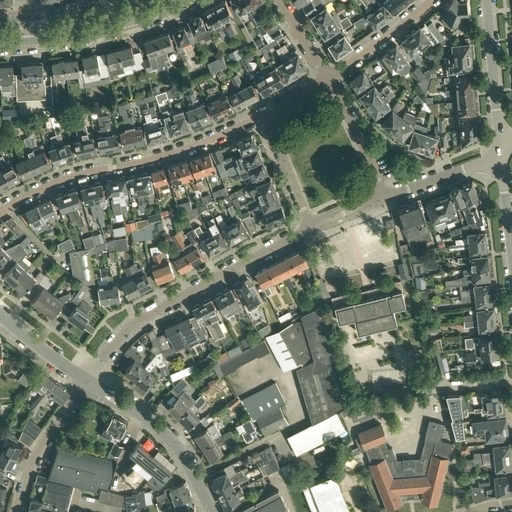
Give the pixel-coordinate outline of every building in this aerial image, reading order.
[(232,13),(225,0),(214,6),(222,20),(232,15),(233,15),(232,13)] [(260,21),(258,17),(246,0),(232,0),(240,13),(245,9),(247,12),(254,24),(260,21)] [(246,0),(258,17),(262,14),(257,5),(256,3),(260,0),(246,0)] [(305,4),(310,1),(309,0),(295,0),(293,2),(298,9),(302,6),(305,4)] [(308,16),(320,8),(331,0),(311,0),(311,1),(314,5),(305,11),(308,16)] [(380,24),(384,21),(367,0),(361,0),(367,8),(366,9),(365,13),(367,15),(367,16),(376,27),(377,27),(378,27),(380,25),(380,24)] [(367,0),(384,21),(388,18),(389,18),(391,17),(392,15),(383,3),(381,0),(377,0),(375,1),(374,0),(367,0)] [(383,0),(390,8),(394,13),(395,12),(396,13),(400,10),(399,8),(403,6),(398,0),(383,0)] [(447,26),(449,27),(459,0),(449,0),(443,6),(442,6),(443,6),(445,9),(443,14),(445,15),(443,18),(445,19),(443,23),(447,25),(447,26)] [(459,0),(449,27),(451,28),(451,26),(456,28),(457,24),(459,25),(460,20),(462,21),(465,16),(468,16),(466,0),(459,0)] [(302,6),(305,11),(314,5),(311,1),(310,1),(305,4),(302,6)] [(338,7),(330,12),(326,7),(311,17),(312,18),(311,18),(314,23),(315,22),(318,27),(333,17),(337,14),(341,12),(347,8),(343,3),(338,7)] [(231,36),(226,27),(222,20),(214,6),(204,12),(212,26),(218,23),(221,29),(219,30),(224,40),(231,36)] [(233,15),(232,15),(236,24),(242,21),(237,11),(236,10),(232,13),(233,15)] [(212,37),(209,31),(207,33),(206,31),(207,31),(200,14),(195,16),(194,15),(187,18),(190,24),(194,33),(195,35),(197,40),(204,37),(205,40),(212,37)] [(341,19),(337,14),(333,17),(318,27),(319,28),(317,29),(320,34),(321,33),(324,37),(341,26),(343,28),(344,27),(346,27),(351,23),(347,16),(341,19)] [(278,21),(268,27),(270,31),(271,33),(279,29),(281,28),(278,21)] [(353,22),(351,23),(346,27),(344,27),(348,32),(356,27),(353,22)] [(194,33),(190,24),(184,26),(173,31),(178,44),(176,45),(179,52),(182,51),(184,50),(182,46),(191,42),(191,43),(197,40),(195,35),(194,33)] [(261,24),(256,28),(261,35),(266,32),(261,24)] [(430,42),(432,45),(438,41),(432,33),(426,24),(421,28),(420,26),(415,30),(414,30),(411,32),(411,33),(410,34),(422,48),(430,42)] [(226,27),(231,36),(235,34),(230,25),(226,27)] [(275,39),(282,35),(279,29),(271,33),(274,39),(275,39)] [(336,57),(351,46),(348,41),(347,39),(348,38),(342,29),(335,33),(338,37),(335,39),(336,40),(332,43),(329,45),(332,50),(331,51),(334,56),(336,56),(336,57)] [(432,33),(438,41),(439,42),(439,40),(442,40),(443,36),(437,29),(432,33)] [(267,32),(263,35),(264,37),(268,43),(271,41),(274,39),(271,33),(270,31),(267,32)] [(156,37),(165,60),(169,59),(167,52),(164,52),(163,50),(174,46),(168,32),(156,37)] [(416,53),(422,48),(410,34),(409,35),(408,34),(405,36),(405,38),(400,41),(404,46),(412,56),(417,62),(421,59),(416,53)] [(149,58),(143,60),(144,65),(145,66),(146,70),(166,63),(165,60),(156,37),(144,41),(149,55),(148,56),(149,58)] [(448,49),(448,57),(472,55),(471,49),(470,49),(469,43),(468,43),(468,38),(454,39),(455,44),(449,44),(449,49),(448,49)] [(141,55),(134,57),(131,45),(118,49),(122,64),(124,70),(135,67),(136,69),(145,66),(144,65),(143,60),(141,55)] [(307,68),(296,50),(291,53),(290,53),(288,54),(287,52),(289,51),(285,45),(281,48),(297,74),(301,72),(303,72),(305,71),(306,69),(307,68)] [(399,50),(398,48),(396,45),(394,47),(393,47),(394,48),(392,49),(392,48),(390,49),(389,49),(386,51),(386,52),(385,53),(385,54),(388,58),(394,66),(396,68),(401,75),(411,67),(405,60),(407,59),(399,50)] [(263,46),(253,51),(256,56),(266,51),(263,46)] [(237,48),(228,53),(232,61),(241,57),(237,48)] [(282,61),(277,65),(277,66),(283,75),(286,80),(287,80),(289,80),(291,79),(292,77),(297,74),(281,48),(276,50),(280,56),(282,55),(283,57),(280,59),(282,61)] [(125,72),(124,70),(122,64),(118,49),(106,52),(109,63),(106,64),(109,77),(109,78),(114,77),(113,75),(118,73),(125,72)] [(85,82),(109,77),(106,64),(104,64),(99,65),(97,54),(82,58),(85,73),(83,73),(85,82)] [(394,66),(388,58),(385,54),(378,60),(387,71),(394,66)] [(472,61),(472,55),(448,57),(449,66),(446,67),(447,75),(461,74),(461,70),(471,69),(471,62),(472,61)] [(80,87),(85,87),(85,82),(83,73),(82,69),(79,70),(77,59),(64,61),(67,76),(78,74),(80,87)] [(275,67),(277,66),(277,65),(273,59),(269,62),(271,65),(270,66),(269,64),(261,68),(264,73),(274,89),(279,86),(279,85),(284,82),(281,76),(275,67)] [(55,78),(67,76),(64,61),(52,62),(54,74),(50,74),(52,84),(52,90),(56,90),(55,78)] [(15,74),(16,76),(16,86),(16,95),(17,98),(46,96),(46,105),(54,105),(52,90),(52,84),(44,85),(43,63),(22,64),(23,73),(15,74)] [(16,95),(16,86),(16,76),(14,76),(13,65),(0,65),(1,81),(1,88),(1,91),(11,90),(11,95),(16,95)] [(254,79),(259,89),(262,94),(268,91),(268,92),(274,89),(264,73),(257,77),(250,65),(246,67),(249,73),(253,80),(254,79)] [(426,92),(426,90),(428,81),(423,73),(417,66),(410,71),(426,92)] [(372,81),(368,75),(365,70),(350,80),(351,81),(350,83),(352,86),(354,86),(354,87),(357,91),(362,88),(372,81)] [(473,81),(472,75),(445,77),(444,77),(444,82),(455,81),(456,89),(473,87),(473,86),(474,84),(474,81),(473,81)] [(258,96),(256,91),(252,83),(241,89),(247,102),(258,96)] [(212,86),(224,113),(228,112),(229,112),(232,111),(232,110),(234,109),(225,88),(219,91),(216,84),(212,86)] [(364,101),(368,106),(390,89),(387,84),(378,90),(374,85),(360,95),(361,97),(361,98),(363,101),(364,101)] [(236,108),(247,102),(241,89),(239,85),(236,86),(234,87),(236,91),(230,94),(233,102),(236,108)] [(220,115),(224,113),(212,86),(206,89),(209,95),(205,96),(212,113),(214,118),(216,117),(217,118),(220,116),(220,115)] [(474,93),(473,87),(456,89),(445,90),(445,95),(457,94),(457,101),(475,100),(474,98),(475,97),(475,92),(474,93)] [(394,94),(390,89),(368,106),(371,110),(371,112),(373,115),(374,115),(375,116),(390,105),(386,100),(394,94)] [(156,96),(159,105),(163,103),(163,101),(168,99),(166,92),(156,96)] [(195,106),(202,124),(208,121),(209,120),(211,119),(208,114),(204,103),(199,105),(197,99),(196,99),(194,92),(190,93),(195,106)] [(186,110),(190,121),(193,126),(195,126),(196,126),(202,124),(195,106),(190,93),(186,95),(189,102),(188,102),(190,108),(186,110)] [(413,100),(422,105),(423,101),(417,95),(414,98),(413,100)] [(124,103),(126,108),(136,106),(135,100),(124,102),(124,103)] [(446,108),(458,107),(458,114),(476,112),(475,111),(476,109),(476,105),(475,105),(475,100),(457,101),(446,102),(446,108)] [(386,128),(391,132),(402,118),(395,112),(397,109),(397,110),(401,104),(397,101),(392,109),(393,110),(392,111),(382,123),(387,127),(386,128)] [(423,101),(422,105),(421,109),(430,112),(431,110),(430,108),(426,104),(426,103),(424,102),(423,101)] [(178,111),(173,112),(180,132),(185,130),(185,129),(189,128),(187,122),(180,102),(175,104),(178,111)] [(126,130),(120,131),(123,147),(125,146),(125,148),(130,147),(130,145),(134,144),(128,118),(124,103),(117,105),(120,115),(122,114),(126,130)] [(167,135),(166,132),(163,124),(161,117),(157,118),(153,105),(148,106),(157,138),(161,137),(162,138),(165,137),(166,136),(167,135)] [(144,129),(146,135),(148,141),(149,141),(150,142),(153,141),(154,139),(157,138),(148,106),(143,108),(147,121),(143,122),(144,129)] [(16,110),(3,111),(3,120),(17,120),(16,110)] [(180,132),(173,112),(172,110),(168,112),(167,110),(162,112),(168,129),(170,134),(174,133),(174,134),(180,132)] [(405,112),(402,118),(391,132),(396,137),(397,136),(401,139),(410,128),(412,129),(413,127),(416,120),(417,117),(405,112)] [(77,113),(69,115),(65,116),(64,116),(65,121),(78,118),(77,113)] [(96,129),(97,137),(99,145),(100,151),(101,151),(102,152),(106,151),(106,150),(110,149),(105,123),(103,115),(98,116),(100,129),(96,129)] [(105,123),(110,149),(113,149),(113,150),(118,149),(118,148),(119,147),(117,134),(112,134),(110,122),(108,115),(103,115),(105,123)] [(460,122),(460,129),(460,130),(478,129),(477,116),(456,118),(457,123),(460,122)] [(44,118),(47,128),(53,126),(50,117),(44,118)] [(128,118),(134,144),(138,143),(138,145),(143,144),(143,142),(144,142),(141,127),(135,128),(132,117),(128,118)] [(437,118),(438,127),(439,131),(446,131),(445,121),(444,117),(437,118)] [(21,119),(10,120),(13,129),(23,125),(21,119)] [(420,149),(420,150),(425,133),(417,131),(420,122),(416,120),(413,127),(412,129),(414,130),(409,146),(415,148),(415,149),(418,150),(420,149)] [(96,152),(95,146),(93,137),(92,135),(89,133),(88,133),(86,125),(80,127),(86,154),(90,153),(90,154),(95,153),(95,152),(96,152)] [(56,135),(64,161),(70,159),(70,158),(74,157),(72,151),(69,143),(64,145),(60,134),(58,126),(53,127),(56,135)] [(83,155),(86,154),(80,127),(75,128),(78,140),(73,142),(77,156),(78,156),(78,157),(83,156),(83,155)] [(434,136),(425,133),(420,150),(421,150),(422,151),(424,152),(426,151),(432,153),(437,138),(439,138),(439,131),(438,127),(434,127),(434,133),(435,134),(434,136)] [(479,134),(478,129),(460,130),(460,129),(446,131),(439,131),(439,138),(440,146),(447,145),(446,138),(453,138),(453,145),(455,145),(456,146),(459,145),(460,144),(462,144),(477,138),(479,134)] [(49,149),(52,157),(54,163),(58,162),(58,163),(64,161),(56,135),(52,137),(55,147),(49,149)] [(253,140),(251,135),(230,144),(233,150),(237,147),(240,152),(242,151),(250,148),(256,146),(255,145),(256,144),(254,139),(253,140)] [(38,169),(41,168),(31,144),(28,137),(24,139),(27,146),(26,146),(30,156),(25,158),(32,172),(32,174),(33,174),(39,171),(38,169)] [(31,144),(41,168),(44,167),(44,169),(45,168),(51,165),(48,159),(44,149),(42,144),(37,147),(34,138),(30,140),(32,144),(31,144)] [(22,176),(23,178),(29,175),(30,175),(29,173),(32,172),(25,158),(21,148),(21,149),(17,140),(13,142),(21,160),(15,162),(20,171),(22,177),(22,176)] [(224,160),(219,148),(211,152),(216,164),(224,160)] [(230,169),(232,173),(248,166),(248,165),(262,159),(260,155),(261,154),(259,149),(258,149),(257,148),(237,157),(240,164),(230,168),(230,169)] [(211,158),(209,153),(199,156),(205,172),(209,171),(211,175),(216,173),(211,158)] [(0,157),(0,162),(4,168),(11,182),(13,181),(14,183),(14,182),(20,179),(20,178),(11,162),(13,161),(11,158),(5,161),(3,156),(0,157)] [(201,174),(205,172),(199,156),(190,160),(192,166),(197,180),(202,178),(201,174)] [(194,181),(187,161),(177,164),(182,180),(187,178),(188,183),(194,181)] [(249,167),(248,166),(232,173),(234,180),(251,173),(255,183),(264,179),(262,174),(267,171),(266,170),(268,170),(266,165),(264,165),(263,161),(249,167)] [(182,180),(177,164),(168,167),(169,173),(174,187),(180,185),(178,181),(182,180)] [(11,183),(11,182),(4,168),(0,170),(0,182),(3,187),(4,186),(5,188),(5,187),(11,184),(12,184),(11,183)] [(165,174),(164,168),(156,170),(153,171),(151,171),(151,173),(152,174),(152,176),(155,184),(153,184),(157,198),(158,198),(163,196),(164,196),(162,189),(169,187),(167,180),(165,174)] [(151,179),(149,173),(147,174),(147,173),(142,174),(143,175),(139,176),(144,202),(150,201),(147,190),(152,189),(151,179)] [(144,202),(139,176),(135,177),(134,175),(129,176),(130,178),(128,178),(131,193),(137,192),(139,203),(144,202)] [(126,184),(125,178),(123,179),(122,178),(119,178),(118,179),(115,180),(120,205),(126,204),(124,198),(129,197),(127,190),(126,184)] [(254,199),(260,197),(276,190),(273,184),(272,184),(270,179),(243,191),(244,194),(245,195),(251,192),(254,199)] [(106,182),(105,182),(106,188),(107,193),(112,192),(115,206),(120,205),(115,180),(113,181),(112,181),(110,180),(107,180),(106,182)] [(477,230),(484,229),(483,221),(485,221),(482,216),(479,217),(473,202),(479,200),(478,198),(480,197),(478,194),(476,193),(472,181),(460,186),(468,206),(474,221),(477,230)] [(103,189),(101,183),(100,183),(100,182),(95,183),(95,184),(91,185),(99,216),(101,226),(105,225),(101,213),(104,212),(101,199),(105,198),(103,189)] [(83,187),(81,188),(85,203),(90,202),(94,217),(99,216),(91,185),(87,186),(87,185),(82,186),(83,187)] [(477,230),(474,221),(468,206),(460,186),(459,186),(449,190),(456,207),(460,205),(467,224),(463,226),(465,231),(477,230)] [(82,204),(78,195),(76,189),(75,189),(74,188),(70,190),(70,191),(66,192),(76,220),(77,223),(79,229),(80,231),(82,231),(81,226),(85,225),(81,215),(80,215),(77,206),(82,204)] [(234,192),(229,195),(231,199),(244,194),(243,191),(242,188),(234,192)] [(279,197),(276,190),(260,197),(262,203),(257,205),(257,206),(251,209),(253,214),(280,202),(278,197),(279,197)] [(76,220),(66,192),(62,194),(62,193),(57,194),(58,196),(56,196),(58,202),(62,211),(67,209),(72,221),(76,220)] [(209,194),(201,197),(204,203),(212,200),(209,194)] [(437,200),(445,221),(446,223),(458,219),(449,196),(444,198),(443,197),(438,198),(439,200),(437,200)] [(50,199),(43,202),(26,211),(28,216),(33,226),(57,215),(50,199)] [(445,221),(437,200),(436,201),(436,199),(430,201),(431,203),(426,204),(433,225),(445,221)] [(424,210),(420,200),(410,204),(423,242),(431,240),(426,226),(427,225),(423,211),(424,210)] [(205,204),(195,209),(197,213),(208,208),(205,204)] [(261,227),(274,221),(286,216),(284,212),(285,211),(282,205),(281,205),(281,204),(262,212),(265,218),(258,220),(261,227)] [(423,242),(410,204),(397,209),(408,246),(409,250),(408,251),(406,244),(399,245),(402,257),(409,255),(409,256),(416,254),(415,250),(415,249),(424,246),(423,242)] [(244,234),(247,233),(232,205),(228,207),(235,221),(230,223),(239,239),(244,236),(244,234)] [(167,210),(160,211),(162,219),(169,217),(167,211),(167,210)] [(188,210),(183,213),(187,220),(192,218),(188,210)] [(244,220),(249,217),(251,217),(248,211),(240,215),(243,221),(244,220)] [(148,216),(149,224),(151,223),(162,221),(160,213),(148,216)] [(233,242),(239,239),(230,223),(226,225),(220,214),(215,216),(229,243),(232,241),(233,242)] [(15,222),(11,218),(11,217),(6,221),(20,236),(24,232),(15,222)] [(255,228),(249,217),(244,220),(249,231),(255,228)] [(214,232),(209,235),(218,250),(225,247),(224,246),(226,244),(212,218),(208,221),(214,232)] [(147,219),(135,222),(137,229),(143,228),(144,226),(148,224),(147,219)] [(135,222),(134,222),(124,224),(126,231),(127,234),(131,232),(131,230),(137,229),(135,222)] [(162,222),(153,223),(154,230),(163,229),(162,222)] [(213,253),(218,250),(209,235),(206,229),(202,231),(199,226),(195,228),(209,254),(212,252),(213,253)] [(465,232),(465,231),(463,226),(449,230),(451,236),(465,232)] [(119,231),(113,233),(115,238),(125,234),(124,227),(119,228),(119,231)] [(195,245),(200,242),(193,229),(187,233),(192,242),(193,242),(195,245)] [(172,235),(176,243),(179,241),(178,240),(180,238),(177,232),(172,235)] [(455,240),(456,244),(486,241),(485,238),(486,237),(486,234),(485,233),(485,232),(467,234),(468,238),(455,240)] [(101,233),(93,235),(96,245),(105,242),(103,234),(101,234),(101,233)] [(92,236),(83,238),(86,248),(95,245),(92,236)] [(116,251),(128,249),(126,237),(114,239),(116,251)] [(69,238),(56,244),(61,253),(73,247),(69,238)] [(180,238),(178,240),(179,241),(176,243),(180,249),(182,247),(185,246),(180,238)] [(109,252),(116,251),(114,239),(101,244),(102,249),(108,248),(109,252)] [(486,245),(486,241),(456,244),(448,245),(448,250),(456,249),(469,248),(470,253),(487,251),(487,250),(488,249),(487,246),(486,245)] [(15,257),(24,248),(19,243),(5,250),(1,246),(0,246),(0,263),(6,259),(9,262),(15,257)] [(101,244),(88,248),(90,255),(102,253),(102,249),(101,244)] [(154,247),(156,253),(166,279),(174,276),(167,259),(163,261),(158,246),(154,247)] [(196,246),(185,252),(192,264),(203,258),(196,246)] [(157,282),(166,279),(156,253),(154,247),(150,247),(152,255),(155,264),(151,266),(157,282)] [(181,270),(192,264),(185,252),(182,247),(180,249),(177,250),(180,255),(174,259),(181,270)] [(28,253),(24,248),(15,257),(9,262),(13,266),(4,277),(13,285),(26,270),(23,267),(20,264),(23,262),(21,260),(23,258),(28,253)] [(76,250),(69,251),(72,274),(85,283),(94,282),(90,255),(88,248),(76,250)] [(313,271),(311,272),(300,250),(289,256),(296,270),(303,267),(305,272),(311,283),(317,279),(313,271)] [(458,264),(466,263),(467,270),(472,269),(490,267),(489,259),(488,260),(487,255),(458,258),(458,264)] [(296,270),(289,256),(277,262),(284,276),(296,270)] [(408,257),(402,258),(406,277),(412,276),(408,257)] [(284,276),(277,262),(267,267),(274,281),(284,276)] [(424,262),(412,263),(414,275),(429,273),(428,267),(424,266),(424,262)] [(129,265),(132,272),(137,270),(134,263),(129,265)] [(132,272),(129,265),(124,268),(127,274),(132,272)] [(105,268),(105,270),(110,302),(119,300),(117,283),(112,283),(111,278),(112,278),(110,267),(105,268)] [(256,273),(267,295),(272,293),(267,284),(274,281),(267,267),(256,273)] [(491,274),(490,267),(472,269),(467,270),(463,270),(464,276),(467,276),(467,282),(490,279),(489,274),(491,274)] [(98,285),(100,303),(110,302),(105,270),(105,268),(102,268),(100,268),(101,279),(103,279),(104,285),(98,285)] [(32,283),(36,287),(45,275),(40,271),(35,278),(26,270),(13,285),(22,293),(32,283)] [(145,272),(134,278),(140,291),(151,285),(145,272)] [(50,278),(45,275),(36,287),(40,290),(32,301),(42,309),(53,294),(47,289),(51,282),(48,280),(50,278)] [(424,275),(414,277),(416,288),(425,287),(424,275)] [(128,296),(140,291),(134,278),(122,284),(128,296)] [(239,283),(239,282),(233,285),(247,310),(248,309),(249,311),(259,306),(257,304),(262,301),(257,293),(254,287),(249,289),(244,280),(239,283)] [(351,293),(332,298),(334,307),(335,307),(339,322),(354,318),(358,333),(396,323),(392,308),(405,305),(401,290),(402,290),(400,281),(383,285),(384,286),(351,295),(351,293)] [(460,291),(461,297),(491,293),(491,289),(492,289),(491,284),(490,285),(490,284),(474,285),(474,291),(473,291),(473,290),(460,291)] [(224,292),(222,293),(234,313),(242,309),(230,288),(229,289),(226,289),(224,290),(224,292)] [(426,290),(419,291),(420,301),(427,301),(426,290)] [(64,309),(73,297),(69,293),(58,298),(53,294),(42,309),(52,316),(58,309),(62,311),(64,309)] [(234,313),(222,293),(221,293),(219,293),(217,294),(216,296),(215,297),(227,318),(234,313)] [(492,298),(491,293),(461,297),(461,302),(474,301),(474,300),(475,300),(476,305),(492,303),(492,302),(493,302),(493,297),(492,298)] [(79,301),(73,297),(64,309),(70,313),(68,316),(82,326),(83,325),(86,321),(90,315),(88,313),(92,307),(80,299),(79,301)] [(205,302),(203,303),(219,338),(225,335),(216,317),(219,315),(211,299),(210,299),(210,298),(205,301),(205,302)] [(431,300),(421,302),(422,313),(433,311),(431,300)] [(219,338),(203,303),(200,305),(199,304),(194,306),(195,307),(194,308),(199,318),(202,317),(214,340),(219,338)] [(339,409),(349,404),(321,305),(301,315),(313,359),(300,366),(316,421),(335,412),(337,411),(339,409)] [(463,320),(463,321),(494,318),(493,314),(494,314),(494,309),(493,309),(493,308),(476,309),(477,316),(475,316),(475,314),(463,315),(463,320)] [(279,317),(281,322),(292,316),(290,311),(279,317)] [(177,322),(176,323),(185,343),(186,345),(198,339),(200,342),(206,339),(201,328),(195,331),(188,317),(177,322)] [(494,322),(494,318),(463,321),(464,327),(476,326),(476,324),(478,324),(478,330),(495,328),(495,327),(496,327),(495,322),(494,322)] [(95,328),(86,321),(83,325),(84,326),(83,327),(91,333),(95,328)] [(283,371),(299,362),(310,357),(292,322),(265,336),(283,371)] [(166,332),(156,337),(157,338),(161,351),(163,356),(164,355),(164,356),(175,351),(174,348),(185,343),(176,323),(165,328),(166,332)] [(440,324),(426,326),(427,333),(441,331),(440,324)] [(267,325),(257,331),(260,337),(271,331),(267,325)] [(156,353),(161,351),(157,338),(156,337),(154,327),(152,328),(153,329),(148,332),(148,334),(151,340),(153,345),(149,349),(155,354),(156,353)] [(256,333),(249,337),(252,342),(259,339),(256,333)] [(473,348),(497,345),(497,343),(498,343),(497,337),(496,337),(496,335),(472,337),(473,348)] [(143,336),(139,341),(144,344),(147,340),(143,336)] [(248,337),(240,341),(244,347),(251,343),(248,337)] [(430,341),(433,352),(443,350),(440,338),(436,339),(430,341)] [(263,340),(259,342),(264,353),(269,350),(263,340)] [(264,353),(259,342),(253,345),(257,355),(258,356),(264,353)] [(139,363),(142,359),(135,352),(136,350),(130,345),(127,350),(133,355),(131,356),(134,359),(124,371),(135,380),(145,367),(139,363)] [(253,345),(248,348),(253,357),(257,355),(253,345)] [(497,345),(473,348),(474,352),(465,353),(466,360),(466,365),(476,364),(476,359),(482,358),(482,357),(498,355),(498,353),(499,352),(499,346),(497,346),(497,345)] [(249,359),(253,357),(248,348),(244,350),(249,359)] [(244,350),(239,353),(244,362),(249,359),(244,350)] [(443,350),(433,352),(438,373),(445,371),(442,358),(444,357),(443,350)] [(163,356),(161,351),(156,353),(155,354),(151,360),(154,363),(158,361),(159,364),(160,367),(166,364),(165,361),(163,356)] [(206,357),(194,362),(197,370),(217,362),(212,351),(209,353),(206,357)] [(239,353),(235,355),(240,364),(244,362),(239,353)] [(230,357),(235,367),(240,364),(235,355),(230,357)] [(230,357),(225,360),(230,371),(235,368),(235,367),(230,357)] [(151,360),(145,367),(135,380),(144,388),(145,387),(148,390),(153,384),(150,382),(155,376),(149,371),(155,363),(160,367),(159,364),(158,361),(154,363),(151,360)] [(224,374),(230,371),(225,360),(218,364),(222,370),(224,374)] [(455,366),(455,368),(450,368),(450,374),(464,372),(463,365),(455,366)] [(25,370),(18,381),(26,386),(33,376),(25,370)] [(175,372),(169,374),(171,381),(178,378),(175,372)] [(55,380),(45,373),(34,386),(33,387),(41,393),(44,395),(55,380)] [(167,407),(178,418),(195,400),(183,388),(188,383),(182,377),(171,390),(178,396),(167,407)] [(70,392),(55,380),(44,395),(41,393),(37,398),(40,400),(39,402),(41,404),(40,404),(44,406),(52,396),(62,403),(70,392)] [(271,384),(276,394),(280,391),(275,382),(271,384)] [(271,396),(276,394),(271,384),(266,387),(271,396)] [(267,398),(271,396),(266,387),(262,389),(267,398)] [(267,398),(262,389),(257,391),(262,401),(267,398)] [(276,394),(271,396),(267,398),(262,401),(258,403),(253,405),(249,396),(242,400),(252,420),(255,418),(263,434),(287,421),(279,406),(286,402),(280,391),(276,394)] [(258,403),(262,401),(257,391),(253,394),(258,403)] [(477,394),(460,395),(461,408),(467,407),(476,407),(504,403),(504,402),(506,402),(505,396),(503,396),(503,395),(500,392),(492,393),(488,393),(488,394),(477,395),(477,394)] [(258,403),(253,394),(249,396),(253,405),(258,403)] [(201,395),(195,400),(178,418),(188,428),(199,417),(195,413),(194,412),(206,400),(201,395)] [(232,408),(242,400),(237,395),(228,403),(232,408)] [(462,418),(461,408),(460,395),(446,395),(453,421),(451,421),(456,437),(464,436),(464,435),(462,418)] [(36,409),(40,404),(41,404),(39,402),(40,400),(37,398),(31,406),(36,409)] [(349,404),(339,409),(343,417),(355,410),(352,403),(349,404)] [(504,405),(504,403),(476,407),(476,408),(474,408),(474,411),(487,409),(488,414),(505,413),(505,411),(506,410),(506,407),(504,405)] [(344,429),(335,412),(316,421),(287,436),(296,454),(344,429)] [(106,422),(104,428),(102,431),(112,436),(111,439),(116,441),(118,436),(123,438),(127,428),(125,427),(127,422),(123,420),(117,417),(113,415),(109,424),(106,422)] [(211,416),(206,419),(203,422),(205,426),(209,423),(214,419),(211,416)] [(505,417),(473,420),(474,432),(475,431),(476,441),(508,437),(507,435),(509,435),(508,429),(507,430),(505,417)] [(257,429),(250,419),(242,425),(246,431),(243,434),(248,442),(255,438),(251,433),(257,429)] [(448,459),(449,459),(452,443),(440,440),(444,424),(429,420),(420,458),(414,459),(414,458),(403,459),(397,460),(392,448),(388,449),(384,440),(387,439),(381,424),(359,432),(361,436),(356,438),(361,452),(366,450),(372,464),(370,464),(387,508),(402,502),(401,499),(422,497),(421,501),(437,505),(448,459)] [(26,423),(19,439),(30,446),(40,432),(26,423)] [(194,436),(202,448),(215,440),(220,436),(222,435),(214,423),(194,436)] [(0,448),(16,457),(21,447),(16,444),(19,439),(0,426),(0,435),(2,436),(0,440),(0,448)] [(220,436),(215,440),(202,448),(210,460),(223,452),(219,445),(223,443),(222,441),(229,437),(226,433),(222,435),(220,436)] [(117,461),(119,457),(124,447),(114,442),(106,458),(117,461)] [(148,479),(159,488),(172,472),(138,443),(130,453),(133,457),(128,462),(132,465),(122,477),(138,491),(148,479)] [(475,460),(510,456),(509,451),(511,451),(510,445),(509,445),(508,444),(492,446),(493,452),(474,454),(475,460)] [(59,446),(49,479),(61,482),(75,486),(99,492),(100,487),(110,489),(117,461),(106,458),(59,446)] [(264,450),(269,460),(275,457),(270,447),(264,450)] [(10,468),(16,457),(0,448),(0,467),(6,471),(8,467),(10,468)] [(256,463),(258,467),(259,467),(263,466),(263,465),(267,463),(268,463),(268,462),(270,461),(269,460),(264,450),(258,453),(261,460),(256,463)] [(250,455),(246,457),(248,461),(252,459),(254,463),(261,460),(257,452),(250,455)] [(510,461),(510,456),(475,460),(475,465),(494,463),(495,470),(505,469),(511,468),(511,467),(511,466),(511,464),(511,461),(510,461)] [(267,463),(272,472),(280,468),(275,457),(269,460),(270,461),(268,462),(268,463),(267,463)] [(291,462),(280,468),(285,479),(296,473),(291,462)] [(267,475),(272,472),(267,463),(263,465),(263,466),(264,467),(267,475)] [(267,475),(264,467),(263,466),(259,467),(263,477),(267,475)] [(228,476),(224,468),(217,472),(219,475),(213,478),(212,482),(215,488),(244,475),(241,470),(228,476)] [(246,474),(244,475),(215,488),(220,497),(241,487),(239,483),(248,479),(246,474)] [(302,487),(311,511),(349,511),(334,474),(302,487)] [(478,487),(483,487),(511,484),(511,475),(511,474),(488,477),(489,482),(478,483),(478,487)] [(49,479),(37,476),(36,482),(47,485),(49,479)] [(53,511),(61,482),(49,479),(47,485),(43,501),(40,511),(53,511)] [(68,511),(75,486),(61,482),(53,511),(68,511)] [(158,503),(189,490),(187,486),(186,482),(164,490),(165,492),(156,496),(158,503)] [(247,484),(241,487),(220,497),(224,507),(239,499),(237,495),(249,489),(247,484)] [(511,484),(483,487),(478,487),(469,487),(474,503),(491,497),(496,496),(496,495),(511,492),(511,484)] [(99,502),(104,503),(107,491),(102,490),(99,502)] [(159,511),(189,499),(192,498),(189,490),(158,503),(156,504),(159,511)] [(288,511),(277,490),(235,511),(288,511)] [(113,493),(107,491),(104,503),(110,505),(113,493)] [(125,496),(127,509),(127,511),(146,511),(146,506),(146,505),(146,501),(144,492),(133,494),(133,495),(125,496)] [(113,493),(110,505),(116,506),(119,494),(113,493)] [(125,496),(119,494),(116,506),(127,509),(125,496)] [(40,511),(43,501),(32,498),(28,511),(40,511)]
